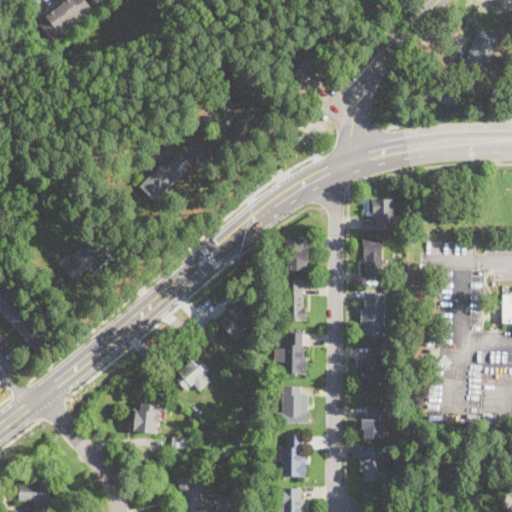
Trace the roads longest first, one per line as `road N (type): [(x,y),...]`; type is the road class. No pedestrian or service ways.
road 1 (secondary): [(0,425),(277,201)]
road 2 (residential): [(331,171),(333,486),(340,511)]
road 3 (secondary): [(277,201),(386,152),(511,142)]
road 4 (residential): [(355,161),(351,136),(364,90),(439,0)]
road 5 (residential): [(40,394),(99,461),(121,511)]
